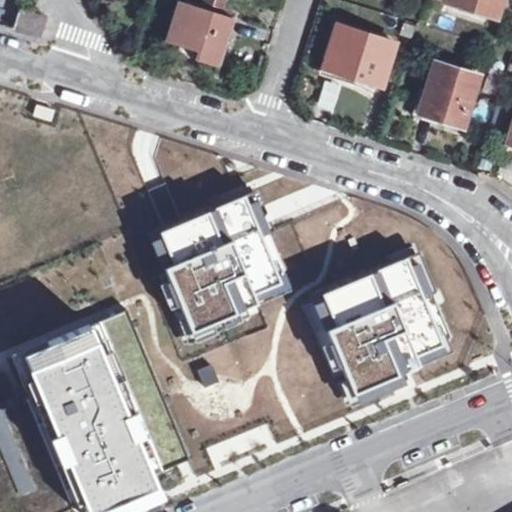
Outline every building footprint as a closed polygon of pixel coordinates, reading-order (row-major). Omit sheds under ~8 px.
[(463,0),(500,11),(503,0),(463,0)] [(230,18),(180,2),(168,37),(198,47),(196,56),(202,57),(215,62),(230,18)] [(38,34),(44,14),(23,7),(16,27),(38,34)] [(344,19),(331,58),(347,63),(344,71),(356,74),(362,76),(364,68),(385,75),(397,36),(344,19)] [(482,71),(439,57),(426,102),(450,109),(448,115),(455,117),(467,121),(482,71)] [(347,63),(331,58),(328,66),(344,71),(347,63)] [(55,110),(37,104),(33,116),(52,122),(55,110)] [(260,295),(256,287),(284,275),(259,218),(247,190),(173,221),(164,224),(177,257),(169,260),(195,323),(260,295)] [(327,286),(340,316),(329,320),(357,385),(423,357),(419,347),(446,336),(409,251),(327,286)] [(287,284),(284,275),(256,287),(260,295),(287,284)] [(158,469),(195,453),(131,303),(12,354),(30,395),(0,406),(0,511),(55,511),(89,498),(158,469)] [(419,347),(423,357),(450,346),(446,336),(419,347)] [(217,360),(203,366),(210,381),(224,375),(217,360)] [(222,428),(192,440),(201,463),(231,451),(222,428)]
